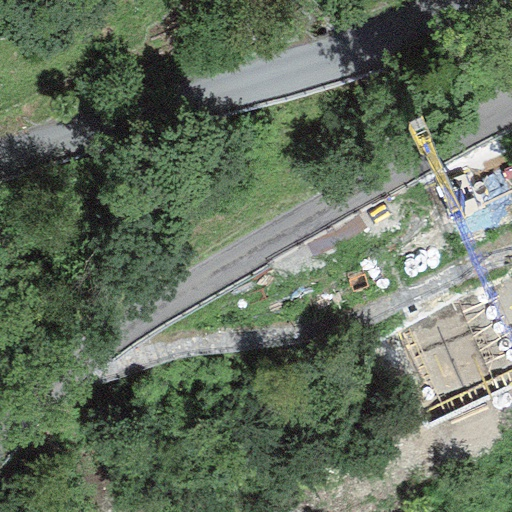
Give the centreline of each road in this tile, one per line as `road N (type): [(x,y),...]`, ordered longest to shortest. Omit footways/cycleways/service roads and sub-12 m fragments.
road 1 (unclassified): [(0,440),(57,381),(133,322),(511,106)]
road 2 (unclassified): [(469,0),(359,48),(0,155)]
